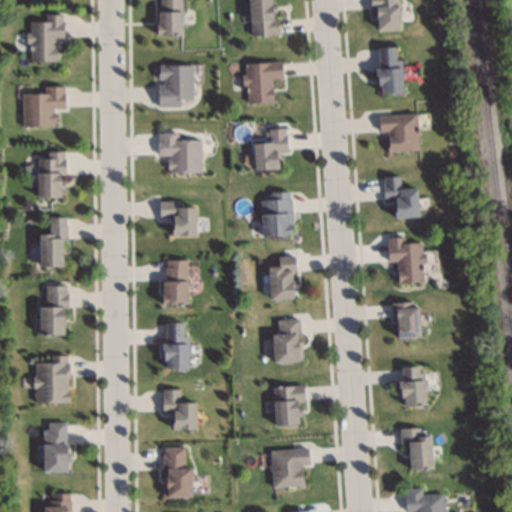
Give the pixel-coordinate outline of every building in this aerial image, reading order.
[(181,0),(156,0),(157,38),(182,38),(181,0)] [(277,37),(275,0),(248,0),(250,38),(277,37)] [(372,0),(374,32),(400,31),(398,0),(372,0)] [(55,40),(62,40),(62,17),(45,17),(45,24),(28,24),(28,64),(56,63),(55,40)] [(399,49),(375,50),(377,96),(401,94),(399,49)] [(271,82),(282,82),(281,64),(244,66),(245,107),(272,106),(271,82)] [(191,68),(157,68),(157,110),(182,110),(182,102),(191,102),(191,68)] [(22,95),(22,129),(55,129),(55,110),(64,110),(64,88),(44,88),(44,95),(22,95)] [(377,118),(378,134),(387,133),(388,153),(418,152),(416,116),(377,118)] [(253,146),(254,173),(278,172),(277,154),(286,153),(286,130),(268,131),(269,145),(253,146)] [(200,141),(177,142),(177,134),(157,135),(157,158),(168,158),(168,175),(200,175),(200,141)] [(63,153),(46,153),(46,159),(36,160),(37,199),(64,199),(63,153)] [(382,179),(382,201),(394,201),(394,220),(418,219),(416,190),(400,190),(400,178),(382,179)] [(292,238),(290,194),(270,195),(270,201),(260,202),(261,239),(292,238)] [(158,205),(158,220),(172,220),(172,239),(195,239),(195,205),(158,205)] [(38,236),(39,269),(65,269),(65,219),(49,219),(49,236),(38,236)] [(397,263),(398,286),(423,285),(421,244),(403,245),(403,238),(386,239),(388,263),(397,263)] [(268,269),(268,302),(294,301),(293,258),(277,258),(277,269),(268,269)] [(187,262),(163,262),(162,307),(186,307),(187,262)] [(39,308),(39,338),(66,338),(66,287),(45,287),(45,308),(39,308)] [(418,304),(394,304),(395,340),(418,340),(418,304)] [(272,336),(273,365),(301,364),(300,321),(276,322),(276,336),(272,336)] [(187,325),(162,325),(162,371),(187,371),(187,325)] [(49,364),(33,364),(34,405),(68,404),(67,357),(49,357),(49,364)] [(399,408),(423,408),(423,369),(399,369),(399,408)] [(272,389),(274,428),(302,427),(301,388),(272,389)] [(195,405),(179,405),(179,391),(161,391),(161,415),(172,415),(172,433),(195,433),(195,405)] [(66,424),(42,424),(42,475),(66,475),(66,424)] [(408,447),(409,473),(432,472),(430,438),(420,438),(419,429),(399,430),(400,447),(408,447)] [(163,501),(189,501),(189,450),(163,450),(163,501)] [(269,453),(271,491),(303,489),(301,467),(308,467),(307,451),(269,453)] [(404,511),(413,511),(443,511),(443,496),(421,496),(421,490),(404,490),(404,511)] [(68,511),(69,496),(51,496),(51,508),(43,508),(43,511),(68,511)]
